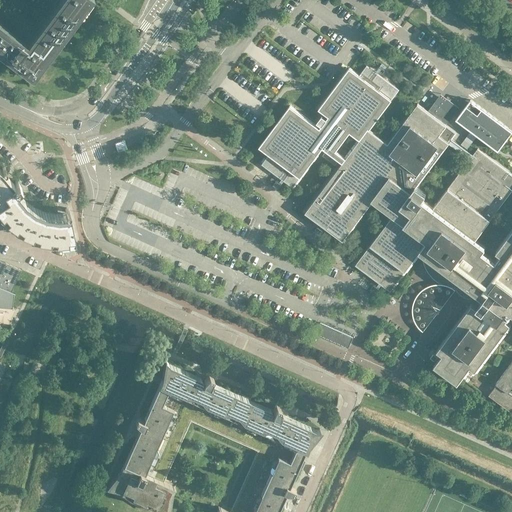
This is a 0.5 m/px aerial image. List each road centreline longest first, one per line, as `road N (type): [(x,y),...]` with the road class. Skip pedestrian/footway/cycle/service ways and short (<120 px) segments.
road 1 (residential): [(299,511),(348,391),(0,234)]
road 2 (tertiary): [(165,14),(88,118),(57,126),(0,101)]
